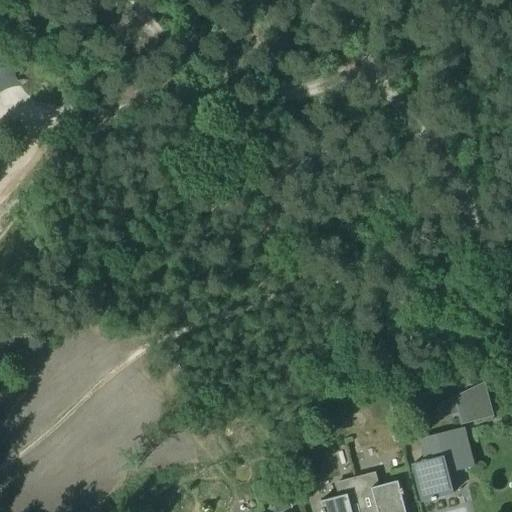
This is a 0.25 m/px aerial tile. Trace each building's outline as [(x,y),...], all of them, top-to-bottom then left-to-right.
[(473,422),(491,418),(482,385),(438,406),(441,418),(470,411),(473,422)] [(421,504),(451,496),(445,475),(472,468),(462,430),(419,441),(424,464),(412,467),(421,504)] [(378,488),(375,474),(355,479),(363,511),(405,511),(398,483),(378,488)] [(322,511),(363,511),(355,479),(336,484),(340,498),(320,503),(322,511)] [(306,482),(295,484),(300,501),(310,498),(306,482)] [(274,511),(291,511),(285,490),(269,495),(274,511)]
